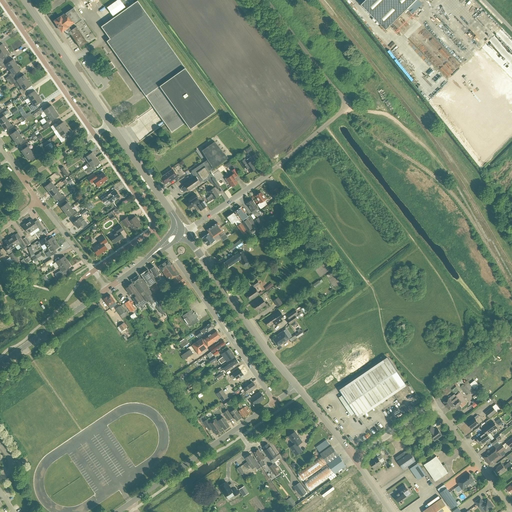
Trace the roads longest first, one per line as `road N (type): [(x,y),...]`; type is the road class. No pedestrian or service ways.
road 1 (unclassified): [(511,509),(433,405),(354,457)]
road 2 (unclassified): [(183,231),(344,108)]
road 3 (unclassified): [(296,386),(183,231)]
road 4 (residential): [(274,402),(165,245)]
road 5 (residential): [(93,270),(152,225),(94,134)]
road 6 (residential): [(94,134),(1,0)]
road 7 (tertiary): [(109,123),(24,0)]
road 8 (unclassified): [(117,511),(235,429)]
road 9 (unclassified): [(266,0),(344,108)]
road 10 (tertiary): [(183,231),(109,123)]
road 11 (tertiary): [(0,363),(106,289)]
